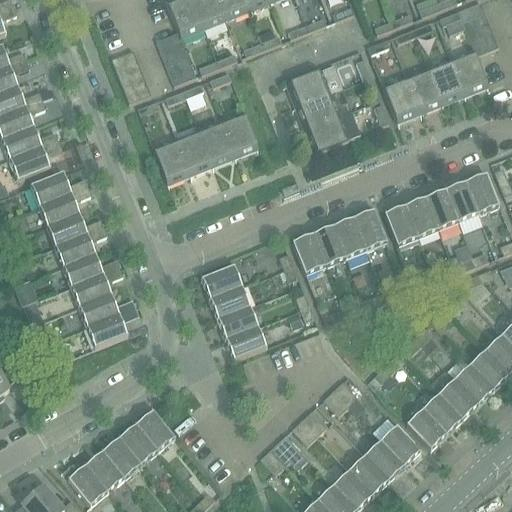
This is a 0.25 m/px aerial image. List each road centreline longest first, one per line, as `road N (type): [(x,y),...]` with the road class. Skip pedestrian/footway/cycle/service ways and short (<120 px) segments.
road 1 (residential): [(152,268),(511,127)]
road 2 (residential): [(0,460),(162,353),(171,313),(152,268)]
road 3 (residential): [(152,268),(53,24)]
